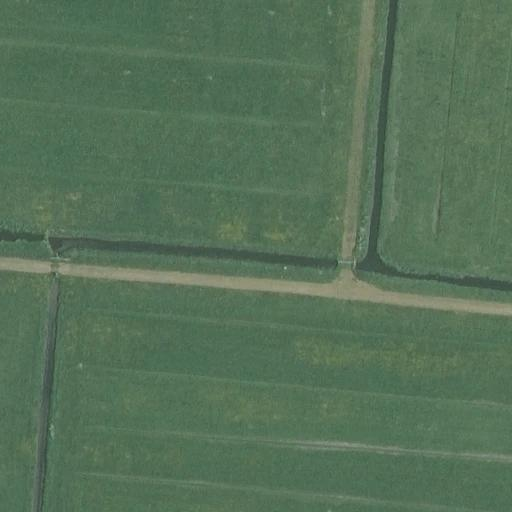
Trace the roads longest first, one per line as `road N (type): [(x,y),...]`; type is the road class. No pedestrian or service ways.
road 1 (track): [(511,304),(0,264)]
road 2 (track): [(351,290),(370,0)]
